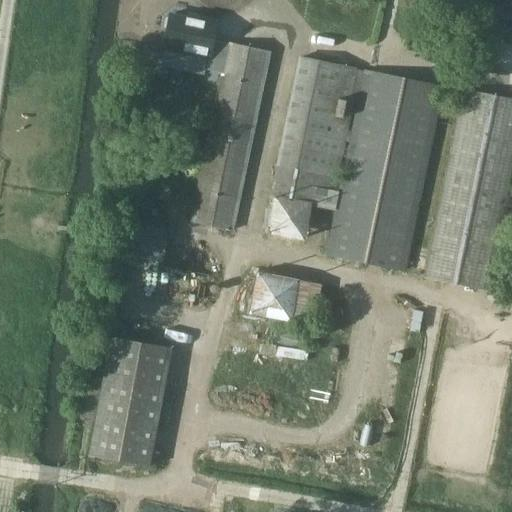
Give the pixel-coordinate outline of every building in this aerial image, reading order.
[(172,16),(170,16),(170,18),(165,19),(163,28),(167,31),(163,50),(206,59),(204,70),(222,75),(192,223),(233,232),(269,54),(229,44),(228,45),(213,41),(217,22),(198,18),(197,22),(185,19),(184,15),(175,13),(172,16)] [(326,256),(405,273),(443,90),(299,60),(273,182),(333,195),(344,142),(350,143),(326,256)] [(511,172),(511,103),(463,93),(425,278),(487,291),(511,172)] [(179,144),(184,164),(205,159),(200,139),(179,144)] [(126,222),(119,253),(162,262),(168,231),(126,222)] [(166,349),(107,339),(86,458),(145,469),(166,349)]
